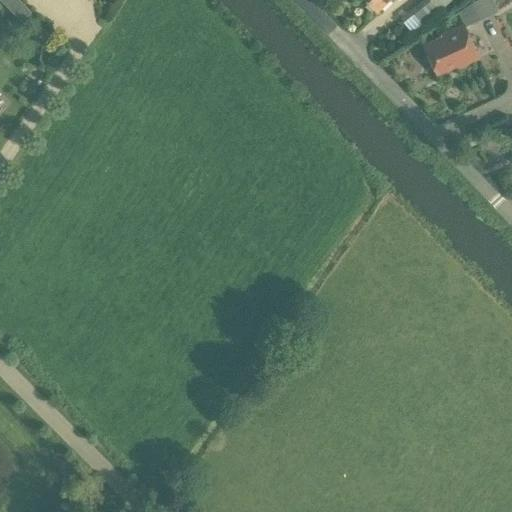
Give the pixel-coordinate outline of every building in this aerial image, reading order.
[(364,0),(377,12),(389,0),(364,0)] [(424,0),(415,8),(426,21),(438,11),(428,0),(424,0)] [(471,4),(458,12),(463,24),(464,26),(478,20),(471,4)] [(412,32),(426,21),(415,8),(401,20),(412,32)] [(456,69),(479,59),(464,26),(463,24),(441,33),(442,34),(423,43),(437,76),(456,67),(456,69)]
